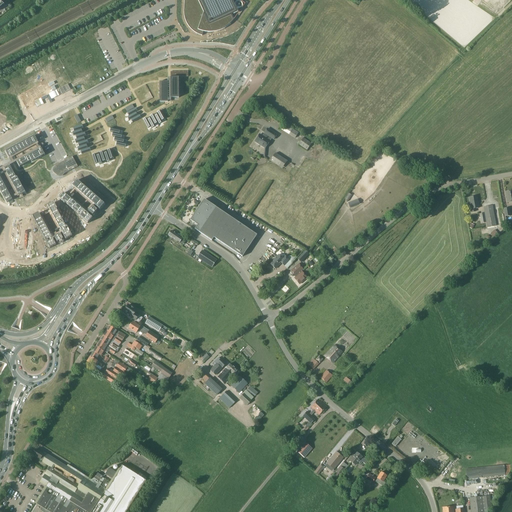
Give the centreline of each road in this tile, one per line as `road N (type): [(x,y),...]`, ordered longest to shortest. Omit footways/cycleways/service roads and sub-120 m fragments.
road 1 (unclassified): [(266,317),(413,202),(434,190),(511,175)]
road 2 (unclassified): [(434,511),(412,472),(306,379),(266,317)]
road 3 (unclassified): [(266,317),(229,260),(153,206)]
road 4 (unclassified): [(198,52),(162,55),(72,103)]
road 5 (residential): [(113,262),(125,285),(76,364)]
